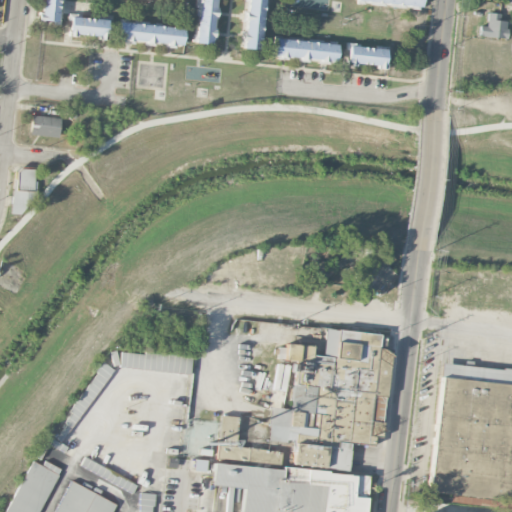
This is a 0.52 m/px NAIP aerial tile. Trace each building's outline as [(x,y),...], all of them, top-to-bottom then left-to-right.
[(58,22),(59,0),(40,0),(39,20),(58,22)] [(196,0),(193,42),(212,44),(217,0),(196,0)] [(261,50),(264,0),(245,0),(242,48),(261,50)] [(328,8),(328,0),(287,0),(287,6),(328,8)] [(500,13),(487,13),(486,26),(479,25),(478,37),(506,38),(506,21),(499,21),(500,13)] [(69,36),(106,38),(107,18),(70,17),(69,36)] [(183,27),(119,21),(117,40),(181,47),(183,27)] [(335,62),(336,42),(272,38),(271,58),(335,62)] [(383,67),(385,47),(347,45),(346,65),(383,67)] [(58,137),(60,117),(31,115),(30,135),(58,137)] [(11,214),(31,214),(32,169),(12,169),(11,214)] [(387,266),(394,259),(382,247),(355,276),(376,297),(397,276),(387,266)] [(347,470),(349,443),(373,445),(373,437),(381,438),(388,352),(377,348),(378,333),(324,329),(322,356),(311,355),(312,346),(284,344),(283,360),(289,361),(295,363),(294,381),(291,387),(290,402),(288,408),(268,407),(266,441),(277,442),(276,448),(278,449),(292,450),(291,465),(347,470)] [(118,366),(171,373),(173,358),(120,351),(118,366)] [(511,505),(511,369),(440,362),(427,492),(493,499),(492,507),(511,509),(511,506),(511,505)] [(61,421),(71,428),(112,369),(102,363),(61,421)] [(363,511),(367,475),(278,467),(280,451),(234,447),(237,417),(219,415),(215,463),(212,463),(210,485),(242,488),(239,511),(363,511)] [(136,484),(84,457),(80,466),(132,493),(136,484)] [(36,511),(57,467),(43,461),(41,465),(27,459),(3,511),(36,511)] [(193,471),(205,472),(206,460),(194,459),(193,471)] [(110,511),(115,503),(70,480),(54,511),(110,511)] [(199,511),(191,511),(205,511),(206,487),(199,486),(199,511)] [(151,511),(153,494),(139,493),(138,511),(151,511)]
